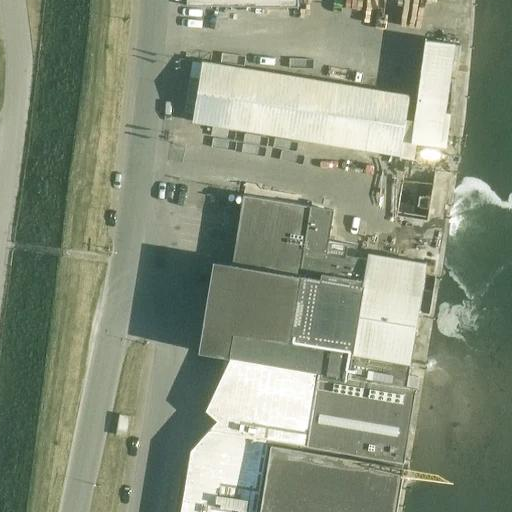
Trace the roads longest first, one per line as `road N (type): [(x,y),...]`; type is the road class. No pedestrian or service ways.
road 1 (tertiary): [(125,264),(153,0)]
road 2 (residential): [(133,511),(153,391),(156,301),(125,264)]
road 3 (tertiary): [(70,511),(125,264)]
road 4 (residential): [(0,226),(11,140),(7,0)]
